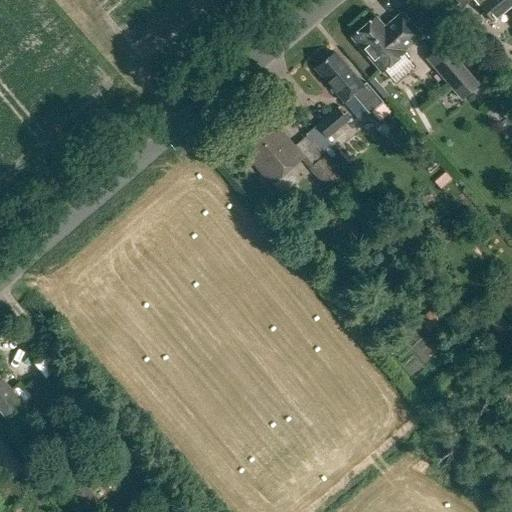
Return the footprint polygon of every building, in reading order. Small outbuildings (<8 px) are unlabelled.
[(470,0),(474,0),(493,22),(511,5),(511,0),(456,0),(462,7),(470,0)] [(352,39),(381,73),(405,52),(404,51),(422,36),(402,13),(384,28),(376,18),(352,39)] [(445,43),(428,58),(464,100),(482,84),(445,43)] [(351,97),(368,116),(383,103),(366,83),(363,86),(335,53),(315,70),(343,104),(351,97)] [(260,115),(234,135),(251,155),(247,157),(271,186),(304,157),(280,131),(276,134),(260,115)] [(0,377),(0,411),(6,419),(21,436),(37,422),(22,406),(23,405),(11,390),(2,380),(0,377)] [(35,380),(25,389),(32,397),(40,406),(50,397),(35,380)] [(81,477),(69,486),(88,510),(99,500),(81,477)]
